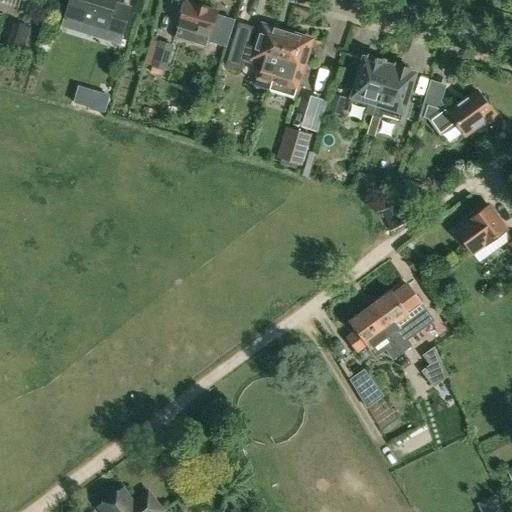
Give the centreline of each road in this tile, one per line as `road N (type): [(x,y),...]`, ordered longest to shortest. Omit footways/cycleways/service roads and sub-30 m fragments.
road 1 (track): [(511,154),(30,511)]
road 2 (residential): [(511,52),(355,0)]
